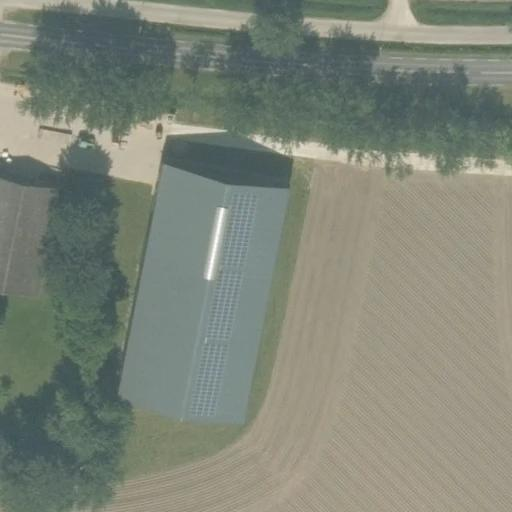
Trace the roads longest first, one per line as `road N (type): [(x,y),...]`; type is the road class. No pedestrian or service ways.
road 1 (primary): [(511,72),(337,67),(0,34)]
road 2 (unclassified): [(0,0),(511,36)]
